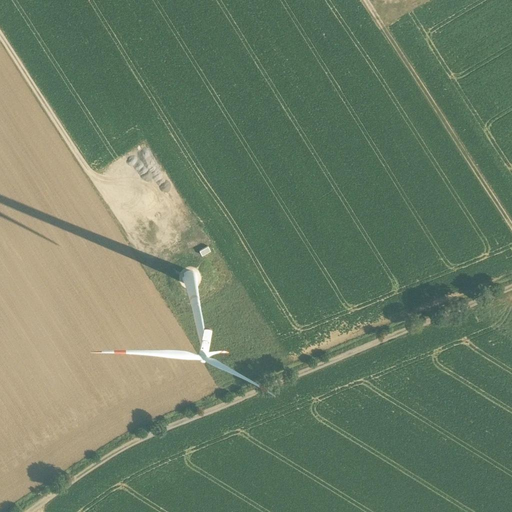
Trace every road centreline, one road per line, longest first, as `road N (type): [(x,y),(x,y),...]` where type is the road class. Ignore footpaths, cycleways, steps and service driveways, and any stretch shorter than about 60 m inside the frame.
road 1 (track): [(511,287),(144,437),(27,511)]
road 2 (track): [(511,228),(366,0)]
